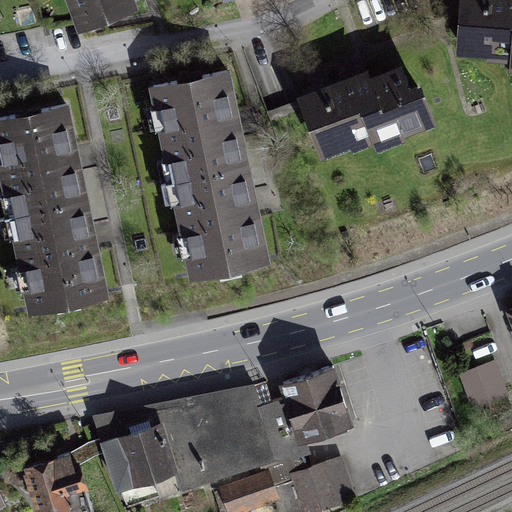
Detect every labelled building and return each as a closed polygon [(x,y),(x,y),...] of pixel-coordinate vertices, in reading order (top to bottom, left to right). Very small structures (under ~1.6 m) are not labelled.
[(73,0),(86,34),(146,13),(141,0),(73,0)] [(511,0),(465,0),(463,58),(511,59),(511,0)] [(298,100),(317,156),(427,117),(415,84),(407,87),(400,69),(368,81),(367,76),(340,85),(298,100)] [(184,268),(258,254),(247,192),(233,118),(225,71),(151,85),(184,268)] [(0,149),(36,309),(107,293),(93,232),(73,145),(63,101),(0,115),(0,149)] [(473,406),(511,394),(498,356),(461,369),(473,406)] [(36,505),(74,496),(70,479),(90,474),(86,453),(105,449),(101,433),(24,451),(36,505)] [(344,451),(291,468),(303,508),(357,491),(344,451)] [(229,510),(280,494),(271,464),(220,480),(229,510)] [(0,509),(8,506),(0,485),(0,509)]
